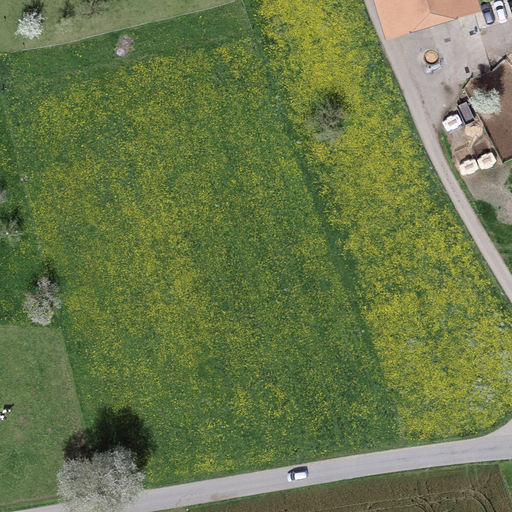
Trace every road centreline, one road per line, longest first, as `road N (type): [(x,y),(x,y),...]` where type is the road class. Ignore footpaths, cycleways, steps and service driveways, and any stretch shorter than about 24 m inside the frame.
road 1 (unclassified): [(92,511),(258,479),(476,451)]
road 2 (residential): [(371,0),(450,184),(511,290)]
